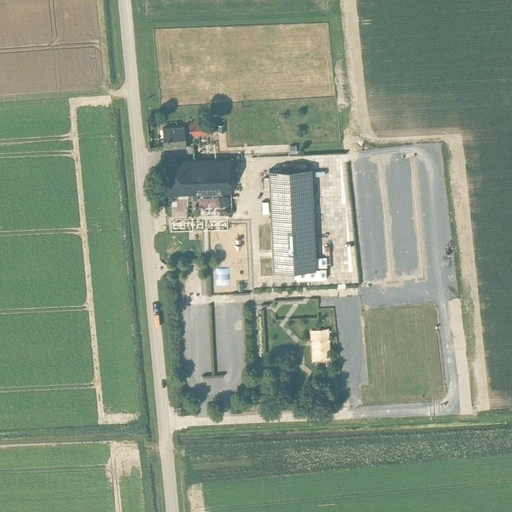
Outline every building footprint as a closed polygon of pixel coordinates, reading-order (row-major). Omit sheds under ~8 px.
[(189,124),(189,134),(214,132),(213,122),(189,124)] [(162,127),(163,147),(186,146),(184,126),(162,127)] [(230,158),(164,160),(165,195),(231,193),(230,188),(250,188),(250,176),(253,176),(252,160),(240,161),(230,161),(230,158)] [(311,169),(268,171),(272,271),(315,269),(311,169)] [(164,194),(155,194),(155,204),(164,204),(164,194)]
